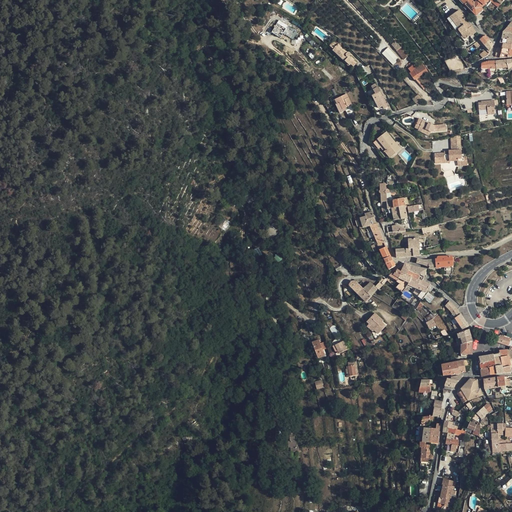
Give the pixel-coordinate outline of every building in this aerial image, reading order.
[(469,0),(462,0),(461,1),(477,18),(492,4),(499,10),(507,0),(499,0),(497,3),(493,0),(474,0),(472,2),(469,0)] [(460,10),(448,19),(464,40),(476,33),(460,10)] [(271,33),(281,38),(288,25),(278,20),(271,33)] [(511,33),(503,33),(502,38),(511,39),(511,41),(511,42),(511,33)] [(485,36),(474,44),(477,47),(482,43),(488,50),(493,45),(485,36)] [(389,47),(382,40),(376,46),(382,53),(388,47),(389,47)] [(340,41),(338,44),(343,49),(346,46),(340,41)] [(391,44),(397,50),(400,47),(395,41),(391,44)] [(511,56),(511,44),(503,44),(500,43),(498,48),(495,57),(499,58),(505,58),(511,57),(511,56)] [(347,53),(343,49),(338,44),(333,49),(332,50),(349,65),(350,64),(353,66),(356,62),(354,60),(354,59),(351,56),(350,57),(349,56),(350,56),(350,55),(350,54),(349,54),(349,53),(348,53),(347,53)] [(400,59),(388,47),(382,53),(393,65),(400,59)] [(408,57),(400,47),(397,50),(396,51),(404,60),(408,57)] [(511,59),(508,61),(486,62),(482,65),(483,71),(489,72),(488,68),(509,69),(511,67),(511,59)] [(411,72),(416,79),(427,71),(423,64),(418,68),(415,64),(410,68),(413,72),(411,72)] [(378,108),(379,107),(382,106),(383,108),(384,109),(388,107),(375,84),(371,87),(375,93),(371,95),(378,108)] [(333,100),(340,113),(346,110),(345,108),(352,105),(346,94),(333,100)] [(498,99),(479,102),(478,110),(488,109),(488,114),(495,115),(493,104),(497,104),(498,99)] [(415,127),(419,129),(425,132),(426,130),(431,132),(446,130),(446,124),(434,125),(419,118),(415,127)] [(386,150),(384,151),(390,158),(401,149),(386,132),(377,139),(386,150)] [(386,150),(377,139),(373,143),(379,149),(381,147),(384,152),(384,151),(386,150)] [(449,153),(444,153),(434,154),(435,160),(444,160),(444,163),(449,163),(449,161),(457,161),(458,166),(468,165),(467,157),(462,157),(461,145),(453,145),(453,150),(449,151),(449,153)] [(407,150),(412,154),(414,153),(415,153),(416,151),(410,146),(407,150)] [(248,203),(253,199),(249,191),(243,194),(248,203)] [(394,200),(393,201),(394,208),(399,207),(405,206),(408,205),(407,198),(404,198),(394,200)] [(392,212),(393,214),(400,213),(399,207),(394,208),(393,201),(387,202),(387,209),(389,209),(390,213),(392,212)] [(401,220),(407,218),(405,207),(405,206),(399,207),(400,213),(393,214),(394,220),(398,220),(401,220)] [(372,211),(371,212),(365,214),(365,216),(360,218),(363,228),(370,226),(377,223),(372,211)] [(221,227),(224,230),(229,224),(226,221),(221,227)] [(377,243),(384,241),(377,223),(370,226),(377,243)] [(395,249),(396,255),(396,258),(419,256),(419,242),(419,239),(419,238),(408,239),(408,241),(408,246),(408,248),(407,249),(395,249)] [(393,261),(394,260),(392,257),(391,258),(386,247),(379,250),(389,270),(395,266),(393,261)] [(444,274),(452,275),(453,268),(454,265),(453,256),(438,257),(437,258),(437,259),(435,259),(436,268),(444,267),(445,271),(445,273),(444,274)] [(429,267),(429,269),(436,268),(435,259),(428,260),(425,260),(424,260),(422,260),(418,259),(417,263),(423,265),(429,267)] [(400,284),(396,288),(401,292),(402,293),(408,284),(412,277),(422,281),(423,279),(424,277),(409,271),(411,266),(405,263),(401,272),(399,278),(397,281),(397,282),(400,284)] [(414,266),(411,266),(409,271),(424,277),(426,269),(414,266)] [(389,276),(397,281),(399,278),(401,272),(397,269),(394,275),(392,273),(389,276)] [(418,297),(423,300),(424,298),(428,293),(429,291),(431,292),(434,288),(431,285),(425,282),(425,281),(423,279),(422,281),(412,277),(408,284),(416,288),(413,292),(418,296),(418,297)] [(442,285),(447,287),(452,279),(450,278),(449,279),(446,278),(442,285)] [(366,302),(369,299),(372,296),(363,288),(357,282),(356,282),(354,281),(353,281),(352,281),(351,282),(350,282),(350,283),(349,284),(349,285),(348,285),(366,302)] [(367,286),(363,288),(372,296),(373,295),(378,288),(376,286),(370,282),(367,286)] [(433,297),(428,293),(424,298),(429,302),(433,297)] [(450,301),(448,300),(445,303),(447,304),(445,306),(450,312),(455,307),(450,301)] [(457,309),(455,307),(450,312),(455,318),(461,314),(458,310),(457,309)] [(367,321),(370,324),(375,329),(374,330),(378,334),(383,329),(379,325),(382,322),(383,321),(375,313),(367,321)] [(425,319),(427,323),(432,319),(435,317),(431,313),(428,316),(425,319)] [(454,325),(457,332),(462,330),(469,326),(461,314),(455,318),(458,323),(454,325)] [(429,329),(433,327),(432,325),(435,323),(432,319),(427,323),(426,323),(429,329)] [(457,334),(458,338),(458,339),(471,335),(469,330),(457,334)] [(472,341),(471,335),(458,339),(458,338),(456,339),(457,342),(458,345),(461,344),(472,341)] [(501,336),(500,336),(498,338),(497,340),(497,342),(496,342),(509,346),(511,339),(506,338),(504,337),(504,336),(501,335),(501,336)] [(326,355),(325,351),(321,352),(320,349),(324,348),(324,349),(326,349),(324,342),(322,343),(320,339),(312,342),(318,358),(326,355)] [(338,343),(335,345),(339,352),(340,354),(342,352),(346,351),(341,342),(340,343),(339,341),(337,342),(338,343)] [(461,354),(472,354),(472,341),(461,344),(461,354)] [(478,363),(479,364),(480,364),(495,361),(496,366),(499,366),(497,354),(493,355),(489,355),(479,357),(479,358),(477,358),(477,359),(478,363)] [(500,358),(502,365),(502,368),(510,366),(511,370),(511,369),(511,364),(510,365),(508,356),(500,358)] [(465,367),(471,366),(472,365),(472,364),(472,362),(472,361),(472,360),(472,359),(464,360),(457,362),(459,373),(466,372),(465,367)] [(480,364),(480,365),(489,364),(489,368),(490,375),(497,374),(496,366),(495,361),(480,364)] [(457,362),(441,365),(443,376),(451,375),(451,376),(459,373),(457,362)] [(482,376),(482,377),(490,375),(489,368),(481,370),(478,370),(479,376),(482,376)] [(450,387),(455,387),(457,382),(458,382),(459,382),(459,381),(462,378),(462,376),(461,376),(456,377),(451,378),(451,380),(447,379),(444,388),(450,390),(450,387)] [(505,386),(504,377),(497,378),(498,387),(505,386)] [(484,389),(498,387),(497,378),(483,380),(484,389)] [(443,391),(443,390),(444,388),(447,379),(441,379),(439,390),(443,391)] [(468,400),(483,395),(481,391),(481,390),(480,389),(480,380),(470,379),(466,379),(460,387),(462,391),(468,400)] [(432,384),(433,380),(430,380),(421,380),(420,387),(419,393),(430,392),(430,386),(431,384),(432,384)] [(462,391),(457,394),(463,403),(468,401),(462,391)] [(476,421),(481,423),(481,419),(492,409),(489,404),(488,405),(487,404),(477,414),(479,416),(476,421)] [(443,415),(444,410),(434,408),(433,416),(434,416),(438,417),(438,414),(443,415)] [(429,416),(422,417),(421,422),(421,425),(428,425),(428,424),(430,424),(429,424),(429,421),(434,421),(434,416),(433,416),(429,416)] [(453,423),(445,421),(443,427),(456,430),(456,429),(460,430),(461,427),(462,424),(459,423),(458,426),(456,426),(452,425),(453,423)] [(477,423),(476,422),(474,424),(472,423),(470,422),(468,428),(467,427),(465,430),(465,431),(473,434),(479,437),(479,436),(480,433),(481,427),(480,426),(481,424),(477,423)] [(440,430),(441,424),(437,424),(436,429),(434,429),(431,428),(430,442),(438,443),(440,433),(440,430)] [(488,432),(488,440),(492,439),(499,438),(498,437),(498,436),(498,435),(498,431),(491,431),(491,426),(490,426),(487,425),(488,432)] [(443,427),(443,432),(455,435),(456,430),(443,427)] [(461,436),(460,440),(461,440),(465,440),(465,431),(461,430),(460,430),(456,429),(456,430),(455,435),(461,436)] [(443,432),(443,435),(444,439),(444,440),(445,444),(446,444),(449,444),(452,445),(453,445),(454,440),(455,435),(443,432)] [(291,447),(291,451),(298,451),(300,450),(298,445),(297,445),(296,441),(295,441),(295,436),(290,437),(290,442),(292,441),(292,447),(291,447)] [(493,452),(500,452),(499,444),(499,441),(499,438),(492,439),(488,440),(489,444),(492,443),(493,452)] [(425,444),(425,442),(422,442),(420,442),(420,447),(422,447),(421,458),(429,458),(430,458),(430,457),(430,445),(425,444)] [(453,481),(446,479),(445,485),(443,485),(440,498),(442,498),(441,504),(449,506),(453,490),(451,489),(452,486),(453,481)]
